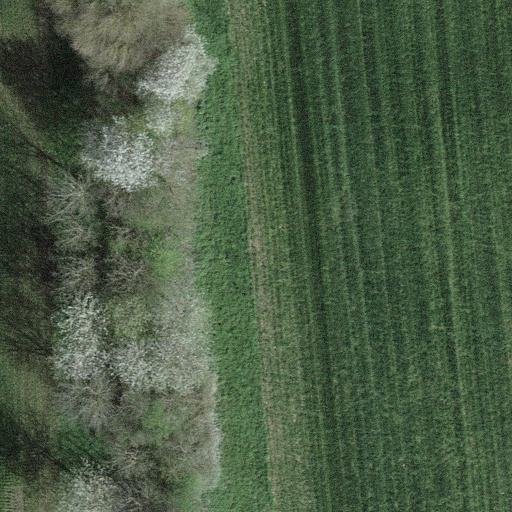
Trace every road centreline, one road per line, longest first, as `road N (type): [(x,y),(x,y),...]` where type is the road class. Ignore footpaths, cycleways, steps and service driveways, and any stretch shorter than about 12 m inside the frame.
road 1 (motorway): [(511,392),(0,395)]
road 2 (motorway): [(0,494),(511,493)]
